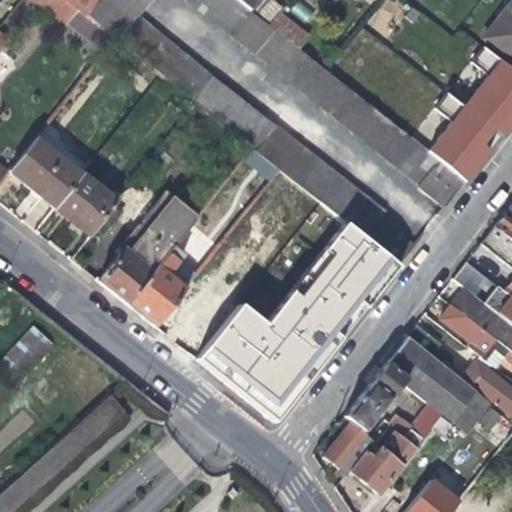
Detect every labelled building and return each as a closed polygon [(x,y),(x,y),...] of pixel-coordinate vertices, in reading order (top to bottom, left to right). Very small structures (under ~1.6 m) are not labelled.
[(30,0),(63,26),(76,11),(62,0),(30,0)] [(62,0),(76,11),(83,17),(96,0),(62,0)] [(421,184),(445,204),(462,183),(424,152),(406,138),(323,72),(294,49),(265,25),(246,9),(233,0),(96,0),(83,17),(112,40),(127,52),(252,152),(273,128),(135,16),(148,0),(182,0),(418,189),(421,184)] [(233,0),(246,9),(253,0),(233,0)] [(263,0),(254,10),(268,22),(276,12),(279,9),(266,0),(263,0)] [(511,0),(508,0),(479,38),(511,63),(511,0)] [(305,36),(276,12),(268,22),(265,25),(294,49),(305,36)] [(115,65),(127,52),(112,40),(101,54),(115,65)] [(498,136),(511,117),(511,73),(497,60),(485,74),(467,63),(443,94),(498,136)] [(478,146),(489,131),(443,94),(431,108),(446,123),(424,152),(462,183),(486,152),(478,146)] [(382,215),(273,128),(252,152),(275,171),(316,204),(341,224),(395,268),(410,249),(376,222),(382,215)] [(29,191),(51,209),(78,175),(33,139),(6,173),(29,191)] [(113,203),(78,175),(51,209),(68,223),(86,238),(113,203)] [(204,184),(182,212),(191,219),(214,191),(204,184)] [(511,198),(506,205),(489,227),(511,245),(511,198)] [(105,269),(94,282),(123,305),(169,247),(191,219),(182,212),(167,201),(137,238),(129,233),(115,250),(119,252),(105,269)] [(316,204),(192,360),(271,424),(395,268),(316,204)] [(511,245),(489,227),(477,243),(511,271),(511,274),(498,290),(511,302),(511,245)] [(180,255),(169,247),(123,305),(142,320),(150,327),(181,289),(164,276),(180,255)] [(483,278),(462,261),(453,272),(474,289),(483,278)] [(493,286),(478,303),(487,311),(511,330),(511,302),(498,290),(493,286)] [(479,321),(487,311),(478,303),(460,289),(446,306),(497,346),(507,335),(494,323),(489,329),(479,321)] [(511,361),(511,358),(497,346),(446,306),(436,319),(462,339),(466,343),(463,347),(490,368),(498,358),(508,366),(511,361)] [(437,344),(412,324),(402,336),(427,356),(437,344)] [(0,364),(16,379),(51,342),(32,325),(0,359),(0,364)] [(401,377),(429,401),(440,410),(464,430),(486,402),(471,390),(456,378),(427,356),(402,336),(351,400),(340,415),(359,430),(401,377)] [(466,365),(456,378),(471,390),(472,387),(511,419),(511,391),(472,359),(466,365)] [(0,490),(0,511),(7,511),(119,414),(104,398),(0,490)] [(437,414),(440,410),(429,401),(408,426),(406,428),(418,438),(429,424),(437,414)] [(489,407),(476,425),(486,432),(499,414),(489,407)] [(445,422),(437,414),(429,424),(437,431),(445,422)] [(397,417),(388,428),(399,437),(407,425),(397,417)] [(342,474),(345,470),(368,441),(364,437),(345,423),(319,456),(337,471),(342,474)] [(385,481),(418,438),(406,428),(408,426),(407,425),(399,437),(388,428),(385,426),(371,443),(369,440),(368,441),(345,470),(375,494),(385,481)] [(410,511),(412,510),(414,511),(417,511),(428,497),(418,489),(400,511),(410,511)]
